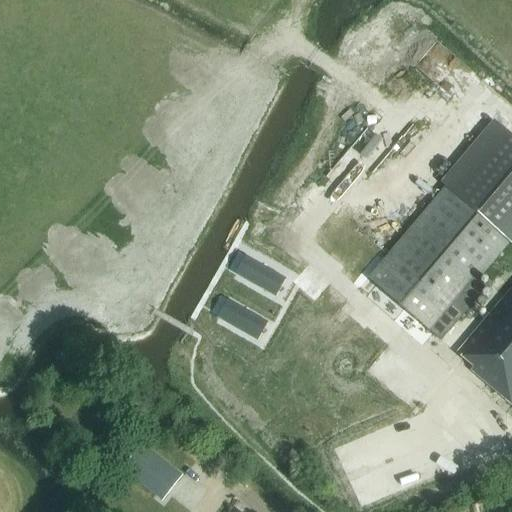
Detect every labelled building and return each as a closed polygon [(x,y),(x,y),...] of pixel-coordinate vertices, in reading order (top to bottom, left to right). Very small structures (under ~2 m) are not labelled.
[(400,93),(378,119),(403,140),(424,114),(400,93)] [(444,188),(368,278),(440,341),(484,289),(476,283),(509,243),(511,244),(511,243),(511,138),(495,124),(442,186),(444,188)] [(273,295),(283,277),(249,257),(239,275),(273,295)] [(511,286),(457,354),(472,367),(470,370),(511,406),(511,286)] [(219,317),(254,337),(264,320),(230,300),(219,317)] [(142,445),(122,470),(161,501),(181,476),(142,445)]
